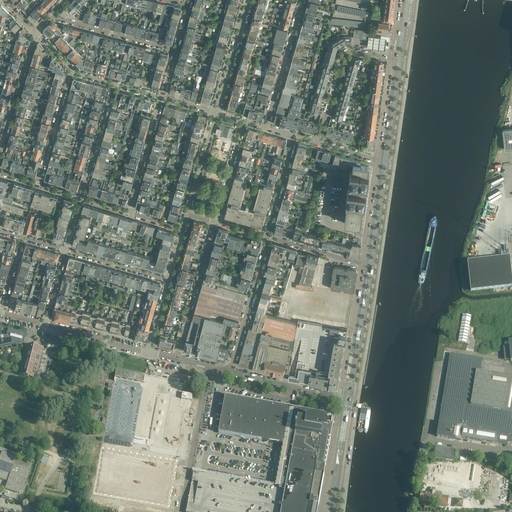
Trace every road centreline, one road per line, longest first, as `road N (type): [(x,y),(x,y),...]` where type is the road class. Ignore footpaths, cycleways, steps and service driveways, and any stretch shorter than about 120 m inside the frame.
road 1 (unknown): [(511,447),(431,436),(440,356)]
road 2 (unclassified): [(181,511),(208,366)]
road 3 (residential): [(214,222),(173,357)]
road 4 (residential): [(267,236),(231,371)]
road 5 (residential): [(319,143),(343,55),(390,57)]
road 6 (residential): [(265,127),(303,0)]
road 7 (residential): [(48,16),(174,49)]
road 8 (residential): [(34,30),(0,150)]
road 9 (residential): [(127,212),(162,96)]
